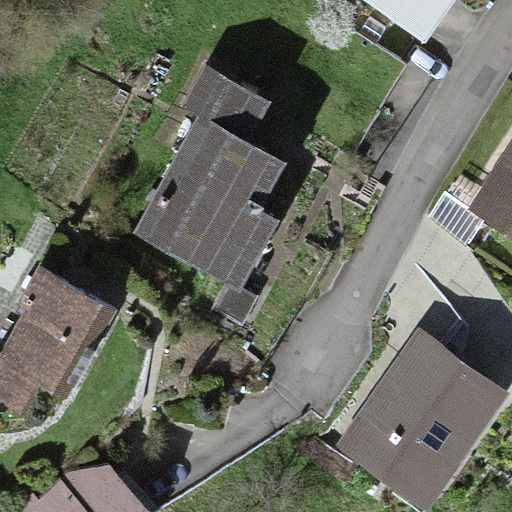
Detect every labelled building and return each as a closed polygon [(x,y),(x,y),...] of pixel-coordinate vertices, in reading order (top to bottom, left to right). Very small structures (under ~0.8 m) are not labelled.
[(443,0),(381,0),(423,29),(443,0)] [(270,86),(205,55),(183,102),(248,132),(270,86)] [(279,167),(201,125),(144,228),(222,270),(279,167)] [(511,152),(477,207),(511,229),(511,152)] [(101,310),(39,273),(0,339),(0,389),(40,413),(101,310)] [(501,396),(421,341),(347,446),(427,501),(501,396)] [(82,511),(61,490),(37,511),(82,511)]
